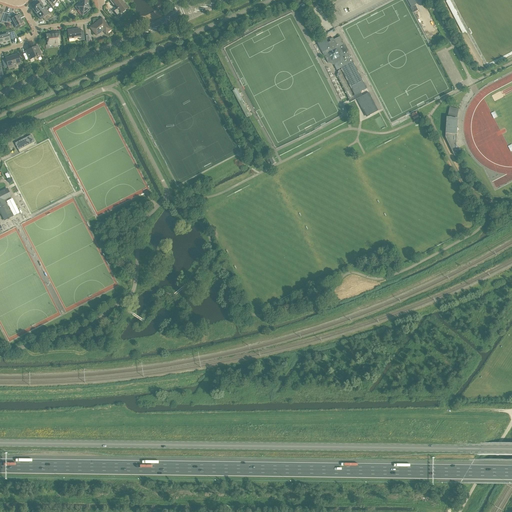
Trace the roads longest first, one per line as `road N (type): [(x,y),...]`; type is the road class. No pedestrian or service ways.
road 1 (track): [(0,420),(511,412)]
road 2 (motorway): [(511,472),(0,465)]
road 3 (secondary): [(511,449),(0,443)]
road 4 (tertiary): [(0,95),(178,18)]
